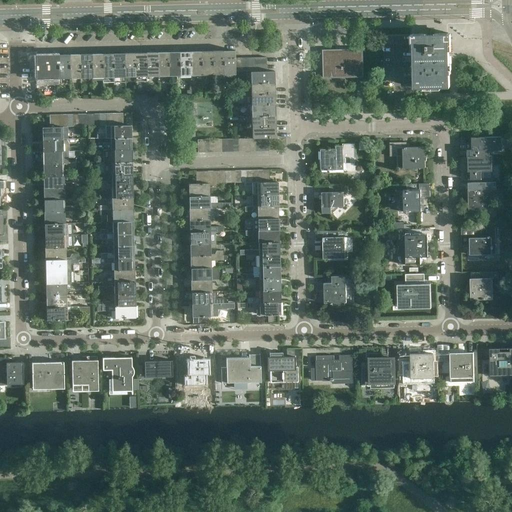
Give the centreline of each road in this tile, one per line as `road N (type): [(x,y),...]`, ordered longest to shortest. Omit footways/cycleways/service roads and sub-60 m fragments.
road 1 (residential): [(450,327),(445,134),(437,126),(398,126)]
road 2 (tertiary): [(292,15),(486,13),(508,28)]
road 3 (residential): [(20,338),(18,119)]
road 4 (residential): [(17,46),(220,42)]
road 5 (residential): [(154,160),(152,101),(18,107)]
road 6 (tertiary): [(475,0),(292,6)]
road 7 (residential): [(305,336),(299,159)]
road 8 (residential): [(155,336),(154,160)]
road 9 (tertiary): [(228,8),(78,11)]
road 10 (residential): [(155,336),(305,336)]
road 11 (residential): [(305,336),(450,327)]
road 12 (residential): [(154,160),(299,159)]
road 13 (tertiary): [(78,21),(220,17)]
road 14 (residential): [(20,338),(155,336)]
